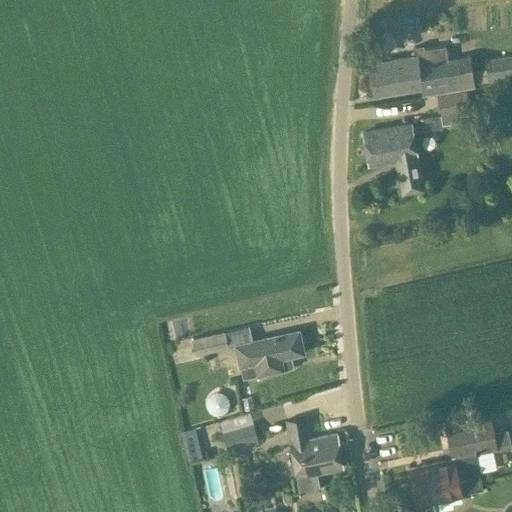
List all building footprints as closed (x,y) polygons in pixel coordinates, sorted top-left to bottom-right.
[(415,47),(416,55),(369,63),(375,96),(422,89),(423,95),(453,90),(474,86),(470,56),(448,59),(446,45),(424,49),(424,45),(415,47)] [(511,55),(485,60),(486,69),(477,71),(479,83),(488,81),(489,85),(511,81),(511,55)] [(467,90),(437,95),(441,117),(456,114),(470,112),(467,90)] [(456,114),(441,117),(443,125),(457,123),(456,114)] [(364,132),(369,165),(396,160),(402,194),(423,190),(411,124),(364,132)] [(236,344),(240,366),(242,367),(244,377),(292,366),(290,356),(304,352),(299,330),(236,344)] [(195,355),(229,347),(225,331),(192,339),(195,355)] [(228,452),(260,443),(251,413),(220,422),(228,452)] [(320,489),(317,474),(344,469),(337,434),(312,438),(307,418),(285,421),(289,447),(293,472),(295,478),(298,477),(300,492),(320,489)] [(452,460),(493,450),(498,449),(498,450),(511,447),(508,429),(494,432),(491,419),(445,429),(452,460)] [(493,450),(452,460),(411,469),(419,504),(459,494),(483,489),(480,472),(497,468),(493,450)]
